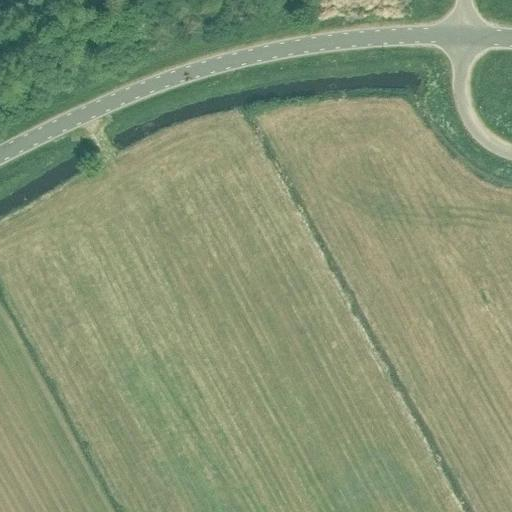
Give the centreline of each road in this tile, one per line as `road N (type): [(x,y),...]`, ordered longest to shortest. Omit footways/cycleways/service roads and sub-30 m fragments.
road 1 (unclassified): [(462,36),(304,44),(200,68),(0,155)]
road 2 (unclassified): [(511,154),(470,126),(462,36)]
